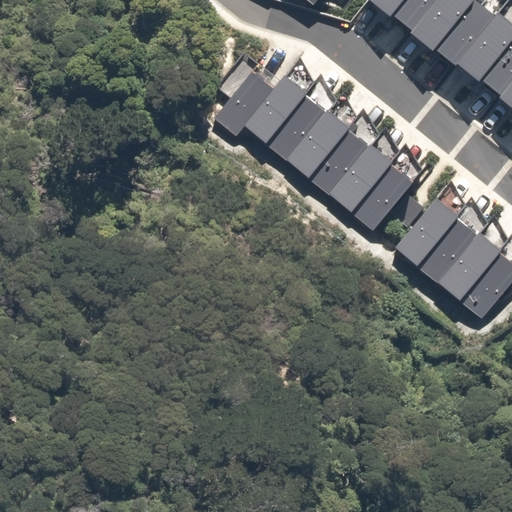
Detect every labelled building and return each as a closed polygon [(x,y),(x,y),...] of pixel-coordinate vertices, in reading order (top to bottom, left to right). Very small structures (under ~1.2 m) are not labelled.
[(374,0),(388,11),(389,9),(396,0),(374,0)] [(428,0),(396,0),(389,9),(409,25),(428,0)] [(469,0),(428,0),(409,25),(407,27),(431,46),(434,42),(469,0)] [(495,10),(481,0),(469,0),(434,42),(456,60),(495,10)] [(456,60),(455,60),(477,77),(478,76),(511,33),(511,20),(496,8),(495,10),(456,60)] [(511,75),(511,33),(478,76),(499,92),(511,75)] [(242,120),(274,80),(251,62),(211,111),(234,130),(242,120)] [(274,80),(242,120),(265,138),(305,89),(306,87),(283,69),(274,80)] [(511,75),(499,92),(498,93),(511,104),(511,75)] [(325,106),(305,89),(265,138),(285,155),(325,106)] [(325,106),(285,155),(308,173),(347,124),(349,122),(327,104),(325,106)] [(347,124),(308,173),(327,189),(367,140),(347,124)] [(367,140),(327,189),(349,207),(389,158),(391,156),(370,138),(367,140)] [(389,158),(349,207),(371,226),(411,176),(389,158)] [(457,209),(434,191),(392,242),(415,261),(455,212),(457,209)] [(455,212),(415,261),(435,277),(476,228),(455,212)] [(476,228),(435,277),(457,295),(498,246),(500,244),(478,226),(476,228)] [(511,256),(498,246),(457,295),(480,314),(511,275),(511,256)]
